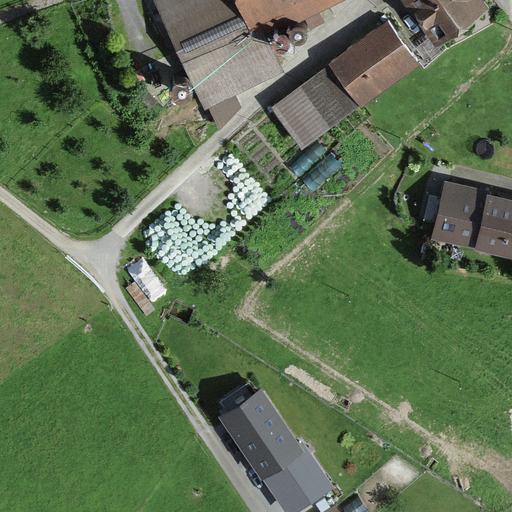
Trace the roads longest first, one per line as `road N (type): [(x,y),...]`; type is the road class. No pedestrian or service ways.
road 1 (track): [(0,195),(93,261),(380,0)]
road 2 (track): [(93,261),(203,428)]
